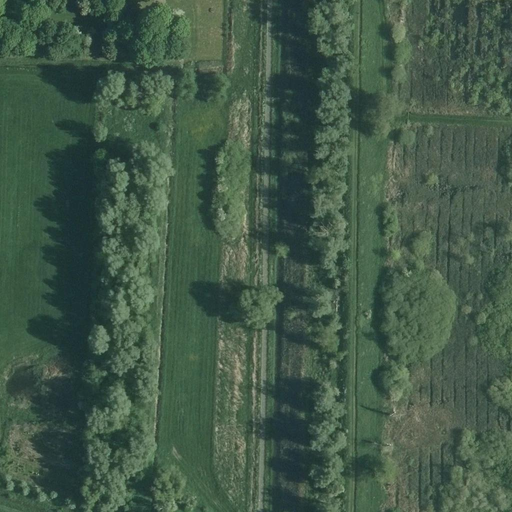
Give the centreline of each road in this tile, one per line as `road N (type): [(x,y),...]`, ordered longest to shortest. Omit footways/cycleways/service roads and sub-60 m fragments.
road 1 (track): [(352,511),(358,0)]
road 2 (track): [(511,117),(394,115),(383,0)]
